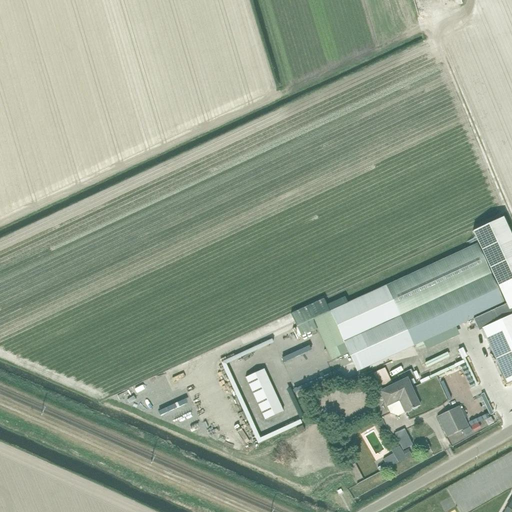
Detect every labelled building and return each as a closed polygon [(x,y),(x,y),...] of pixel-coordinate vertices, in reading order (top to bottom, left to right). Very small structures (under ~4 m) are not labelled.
[(511,381),(511,236),(503,217),(472,232),(478,244),(384,286),(385,287),(339,307),(312,320),(331,361),(348,353),(357,372),(422,343),(425,350),(449,338),(449,337),(458,333),(455,327),(472,320),(478,332),(481,330),(506,384),(511,381)] [(400,376),(411,368),(408,363),(396,372),(400,376)] [(386,368),(374,373),(380,386),(391,380),(386,368)] [(407,378),(400,381),(398,376),(391,380),(393,384),(378,391),(386,407),(387,407),(390,414),(398,416),(405,413),(420,406),(407,378)] [(299,415),(303,415),(293,392),(283,397),(279,397),(280,401),(289,400),(292,407),(285,410),(290,409),(290,408),(294,416),(291,416),(280,421),(287,420),(299,415)] [(469,427),(459,406),(437,417),(446,437),(469,427)] [(478,421),(480,426),(497,418),(494,414),(478,421)] [(402,450),(403,450),(413,445),(408,436),(398,441),(402,450)] [(393,450),(392,454),(394,458),(398,459),(401,457),(403,453),(401,449),(397,448),(393,450)]
